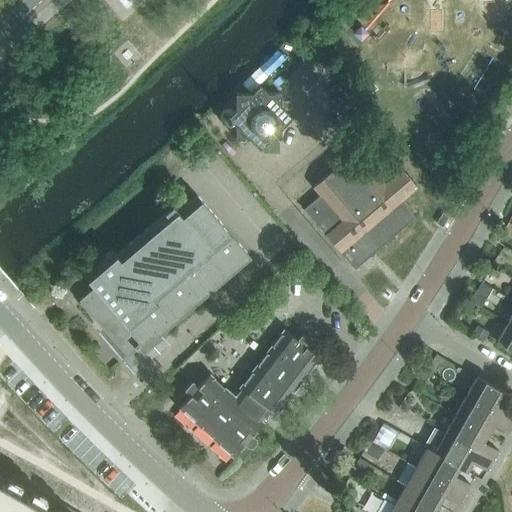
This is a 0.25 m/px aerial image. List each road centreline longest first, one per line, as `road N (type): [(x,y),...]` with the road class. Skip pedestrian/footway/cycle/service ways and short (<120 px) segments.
road 1 (tertiary): [(208,511),(71,386),(0,307)]
road 2 (residential): [(259,511),(412,318)]
road 3 (residential): [(412,318),(511,150)]
